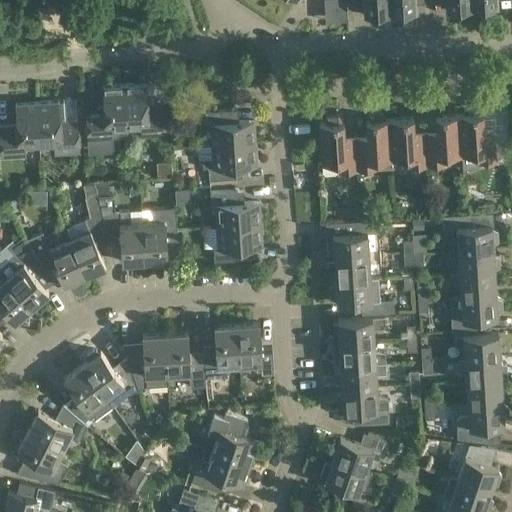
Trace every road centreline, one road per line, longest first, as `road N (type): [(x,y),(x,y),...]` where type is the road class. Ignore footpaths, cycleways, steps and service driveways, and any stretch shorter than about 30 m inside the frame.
road 1 (residential): [(0,422),(5,391),(31,358),(112,302),(278,291)]
road 2 (residential): [(0,76),(53,74),(74,58),(201,55),(234,15)]
road 3 (residential): [(277,92),(493,82),(505,69),(503,47)]
road 4 (residential): [(273,511),(300,427),(283,394),(278,291)]
road 5 (residential): [(503,47),(386,54),(362,43),(282,46)]
road 6 (residential): [(278,291),(287,276),(277,92)]
